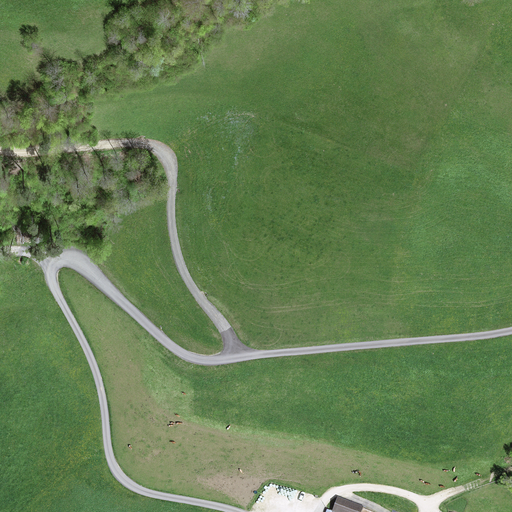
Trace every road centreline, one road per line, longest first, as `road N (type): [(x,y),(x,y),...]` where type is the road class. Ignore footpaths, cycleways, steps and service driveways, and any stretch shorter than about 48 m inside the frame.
road 1 (track): [(237,357),(184,273),(162,152),(110,143),(0,150)]
road 2 (track): [(237,357),(511,330)]
road 3 (track): [(0,132),(43,115),(204,0)]
